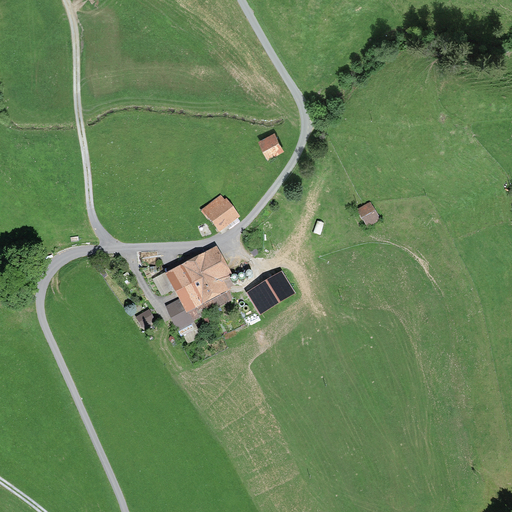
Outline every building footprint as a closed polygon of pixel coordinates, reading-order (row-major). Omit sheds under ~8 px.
[(274,137),(259,144),(267,160),(282,152),(274,137)] [(222,199),(203,213),(218,232),(236,219),(222,199)] [(371,206),(359,216),(369,228),(381,219),(371,206)] [(215,251),(165,278),(185,315),(228,291),(222,281),(229,277),(215,251)] [(296,293),(282,270),(247,292),(261,315),(296,293)] [(148,312),(138,316),(142,325),(152,321),(148,312)]
